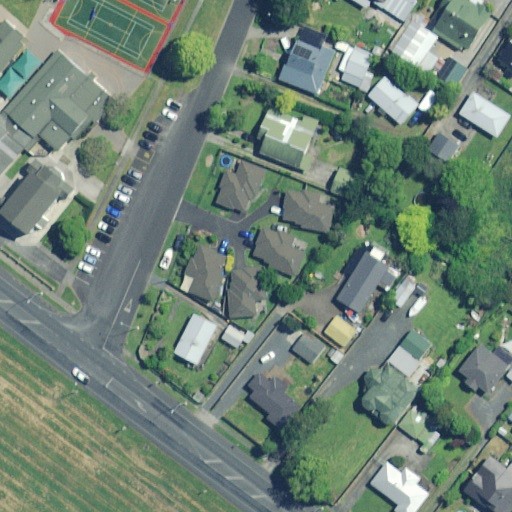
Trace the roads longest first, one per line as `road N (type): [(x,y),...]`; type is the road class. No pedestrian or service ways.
road 1 (residential): [(245,0),(91,368)]
road 2 (secondary): [(281,511),(91,368)]
